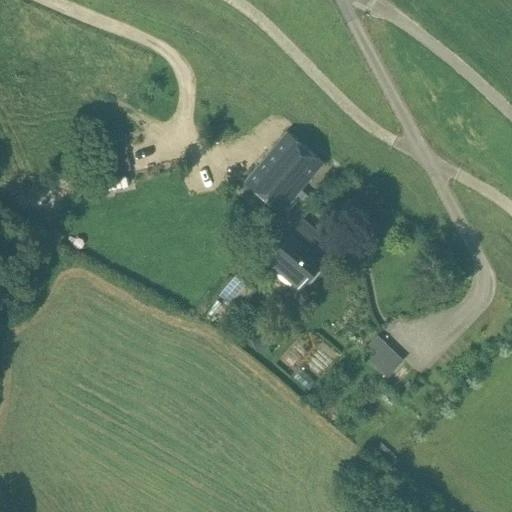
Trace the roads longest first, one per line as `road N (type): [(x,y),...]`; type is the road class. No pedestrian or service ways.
road 1 (track): [(225,0),(264,20),(341,103),(511,209)]
road 2 (track): [(511,109),(451,51),(375,0)]
